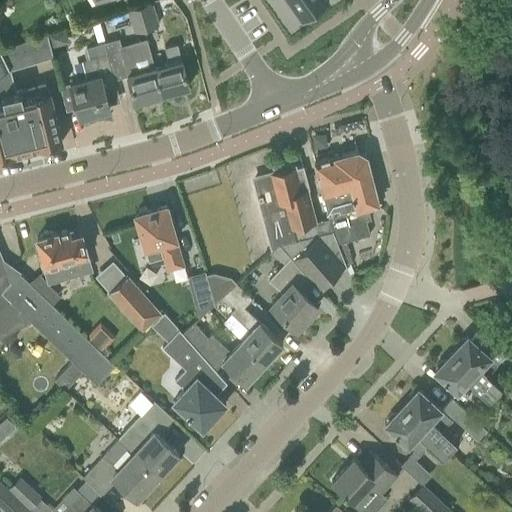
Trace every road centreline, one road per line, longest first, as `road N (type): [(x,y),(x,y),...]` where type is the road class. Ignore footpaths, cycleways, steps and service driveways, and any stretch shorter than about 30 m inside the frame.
road 1 (unclassified): [(202,511),(356,354),(397,284)]
road 2 (tertiary): [(0,191),(156,152),(274,102)]
road 3 (residential): [(397,284),(413,214),(399,144),(359,58)]
